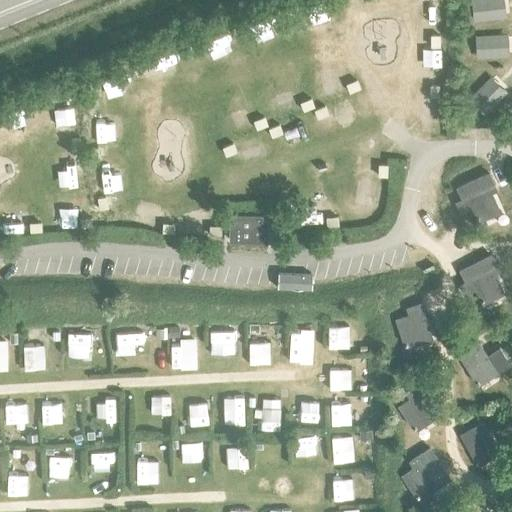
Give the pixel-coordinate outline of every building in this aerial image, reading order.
[(461,199),(455,202),(459,211),(470,206),(476,220),(498,210),(488,188),(494,186),(488,173),(456,188),(461,199)] [(231,216),(230,240),(265,241),(266,216),(231,216)] [(464,281),(458,284),(464,294),(474,289),(481,302),(502,291),(491,269),(496,267),(490,254),(459,270),(464,281)] [(422,270),(424,274),(434,270),(432,265),(422,270)] [(395,320),(404,345),(431,336),(419,303),(406,308),(409,315),(395,319),(395,320)] [(257,324),(248,324),(248,326),(249,333),(257,332),(257,326),(257,324)] [(178,327),(168,327),(168,329),(168,337),(178,337),(178,328),(178,327)] [(458,356),(476,383),(508,363),(498,348),(487,356),(478,343),(458,356)] [(410,398),(398,406),(413,429),(437,413),(417,384),(405,391),(410,398)] [(460,434),(476,463),(497,451),(481,423),(460,434)] [(183,424),(175,425),(176,433),(184,432),(183,424)] [(79,429),(70,430),(71,439),(80,438),(79,429)] [(370,430),(359,431),(359,439),(371,439),(371,430),(370,430)] [(413,468),(402,476),(417,497),(448,476),(429,448),(409,461),(413,468)]
